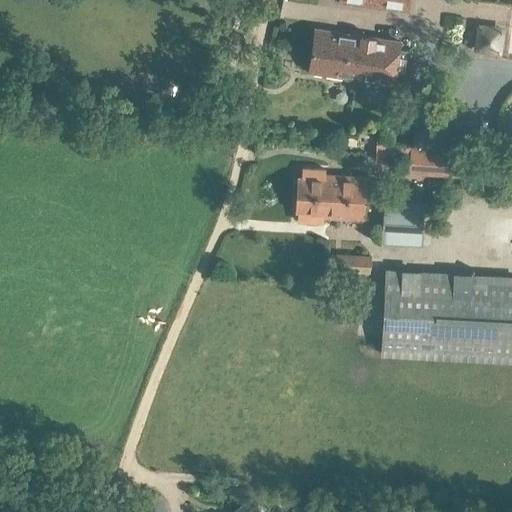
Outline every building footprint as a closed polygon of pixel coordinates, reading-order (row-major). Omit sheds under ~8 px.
[(339,0),(339,1),(407,10),(407,0),(339,0)] [(473,50),(474,51),(474,52),(500,55),(501,55),(502,54),(502,53),(505,29),(505,27),(504,26),(478,23),(477,24),(476,25),(473,50)] [(315,28),(312,49),(397,61),(400,40),(315,28)] [(393,83),(397,61),(312,49),(309,71),(393,83)] [(411,173),(459,177),(460,153),(410,149),(410,147),(378,146),(379,160),(412,160),(412,163),(411,173)] [(298,176),(298,192),(365,196),(366,176),(326,174),(326,167),(301,165),(300,176),(298,176)] [(361,218),(365,196),(298,192),(295,211),(299,211),(299,220),(321,222),(321,217),(323,216),(361,218)] [(383,242),(419,245),(422,201),(386,199),(383,242)] [(332,267),(368,269),(369,256),(333,254),(332,267)] [(511,277),(386,270),(381,352),(511,359),(511,277)] [(261,511),(250,497),(231,511),(261,511)]
